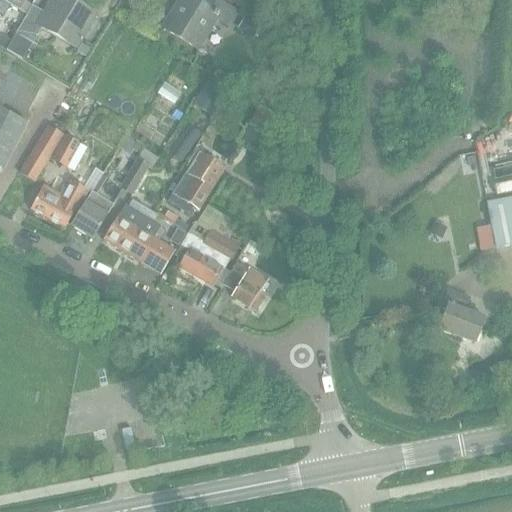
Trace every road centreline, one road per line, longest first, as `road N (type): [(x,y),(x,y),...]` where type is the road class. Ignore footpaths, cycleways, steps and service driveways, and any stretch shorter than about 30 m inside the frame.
road 1 (residential): [(301,357),(241,346),(0,227)]
road 2 (unclassified): [(324,255),(334,0)]
road 3 (secondary): [(114,511),(345,467)]
road 4 (secondary): [(345,467),(511,436)]
